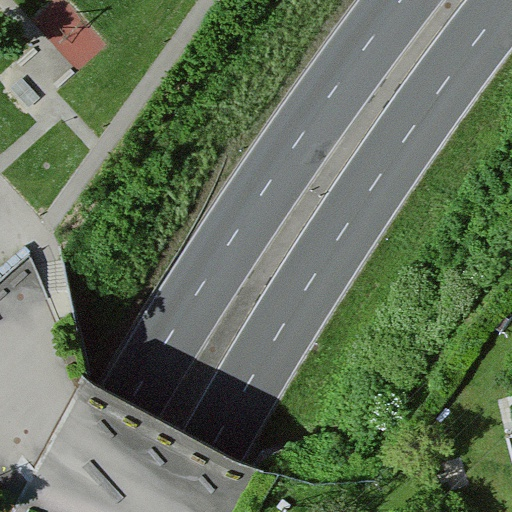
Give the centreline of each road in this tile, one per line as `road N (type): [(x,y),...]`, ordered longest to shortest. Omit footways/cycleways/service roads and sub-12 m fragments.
road 1 (trunk): [(175,511),(364,198),(508,0)]
road 2 (trunk): [(401,0),(234,234),(71,511)]
